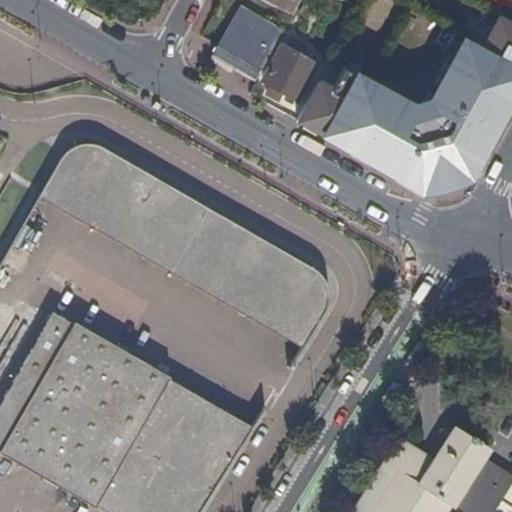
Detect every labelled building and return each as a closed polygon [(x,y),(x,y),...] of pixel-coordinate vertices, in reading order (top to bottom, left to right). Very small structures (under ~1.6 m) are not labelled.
[(270,0),(294,13),(301,0),(270,0)] [(511,20),(474,0),(459,29),(477,38),(474,45),(466,41),(437,96),(439,96),(429,114),(345,68),(333,88),(320,81),(298,120),(424,192),(439,188),(441,182),(453,179),(458,183),(472,178),(511,105),(511,20)] [(222,49),(261,71),(283,32),(279,29),(274,24),(262,20),(252,12),(240,8),(218,46),(218,47),(222,49)] [(273,86),(285,93),(298,100),(324,55),(291,38),(278,62),(275,60),(263,81),(273,86)] [(218,47),(213,57),(256,80),(261,71),(222,49),(218,47)] [(285,93),(273,86),(268,94),(281,101),(285,93)] [(67,154),(63,158),(40,198),(303,349),(326,313),(327,310),(329,306),(330,300),(330,294),(328,286),(325,281),(323,276),(319,272),(101,148),(97,146),(94,145),(90,144),(86,144),(81,145),(77,147),(71,150),(67,154)] [(201,511),(254,429),(53,314),(0,407),(0,452),(105,511),(201,511)] [(394,429),(386,441),(394,446),(402,433),(394,429)] [(444,511),(449,505),(452,507),(453,505),(456,507),(457,505),(467,511),(494,511),(511,483),(511,480),(484,463),(491,452),(481,447),(483,444),(475,439),(474,442),(458,432),(435,468),(401,447),(359,511),(444,511)] [(511,511),(511,483),(494,511),(511,511)]
